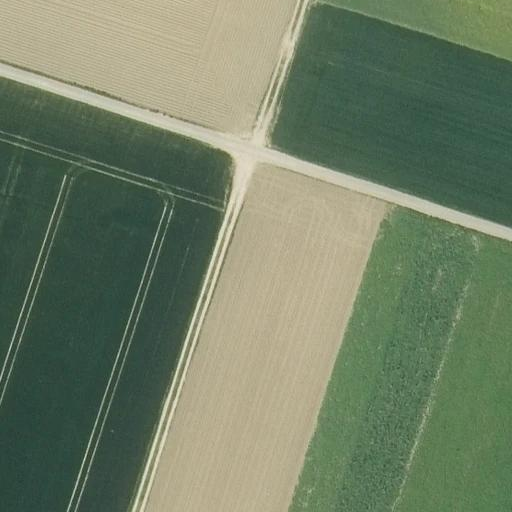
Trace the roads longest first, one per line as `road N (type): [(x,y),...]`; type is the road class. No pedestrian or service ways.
road 1 (track): [(0,72),(511,237)]
road 2 (track): [(302,0),(137,511)]
